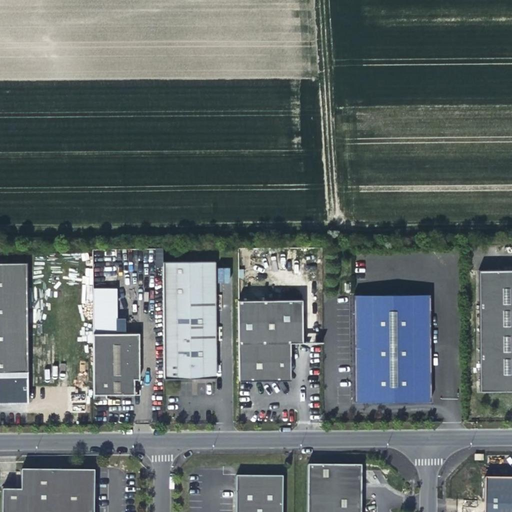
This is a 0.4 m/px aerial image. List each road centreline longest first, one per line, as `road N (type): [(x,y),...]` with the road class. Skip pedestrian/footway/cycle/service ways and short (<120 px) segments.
road 1 (track): [(511,226),(0,230)]
road 2 (unclassified): [(160,439),(429,437)]
road 3 (track): [(332,227),(320,0)]
road 4 (unclassified): [(0,441),(160,439)]
